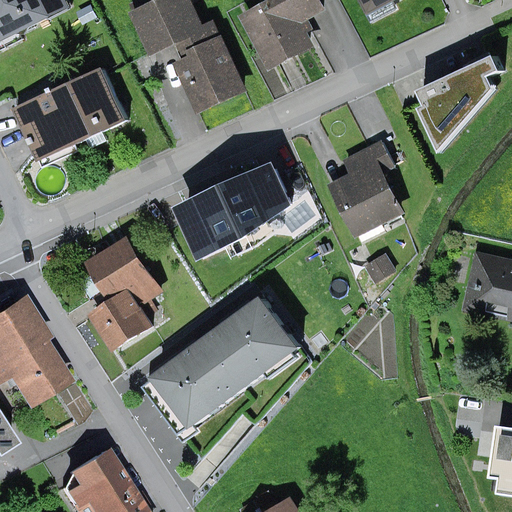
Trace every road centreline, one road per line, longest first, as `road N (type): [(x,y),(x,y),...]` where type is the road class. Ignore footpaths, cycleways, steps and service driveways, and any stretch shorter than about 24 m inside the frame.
road 1 (residential): [(491,23),(37,232)]
road 2 (residential): [(17,241),(186,511)]
